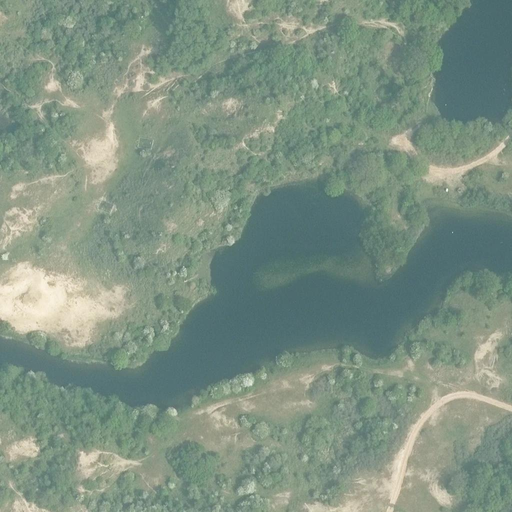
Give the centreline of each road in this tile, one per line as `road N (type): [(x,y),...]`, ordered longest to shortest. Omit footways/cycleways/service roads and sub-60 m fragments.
road 1 (track): [(511,132),(491,155),(463,168),(441,170),(417,157),(405,146),(403,35),(364,22),(333,24),(292,44),(117,96),(105,144),(93,154),(73,148),(0,87)]
road 2 (track): [(389,511),(413,434),(437,404),(462,396),(511,410)]
